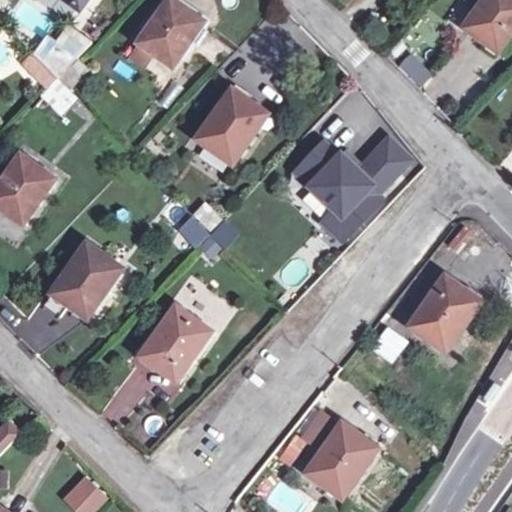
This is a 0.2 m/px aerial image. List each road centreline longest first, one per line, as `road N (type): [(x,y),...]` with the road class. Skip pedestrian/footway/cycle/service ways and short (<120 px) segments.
road 1 (residential): [(0,347),(153,498),(197,499),(461,167)]
road 2 (residential): [(461,167),(302,0)]
road 3 (secondary): [(440,511),(511,399)]
